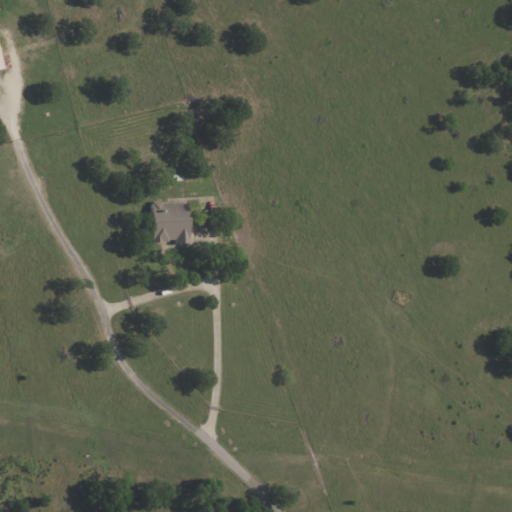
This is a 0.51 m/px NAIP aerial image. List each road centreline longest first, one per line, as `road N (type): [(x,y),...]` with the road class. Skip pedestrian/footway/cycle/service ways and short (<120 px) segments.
road 1 (residential): [(218,334),(383,282),(511,216)]
road 2 (track): [(11,41),(14,138),(100,314)]
road 3 (residential): [(329,0),(367,139),(420,266)]
road 4 (track): [(100,314),(123,367),(211,444)]
road 5 (track): [(283,511),(278,499),(211,444),(210,422)]
